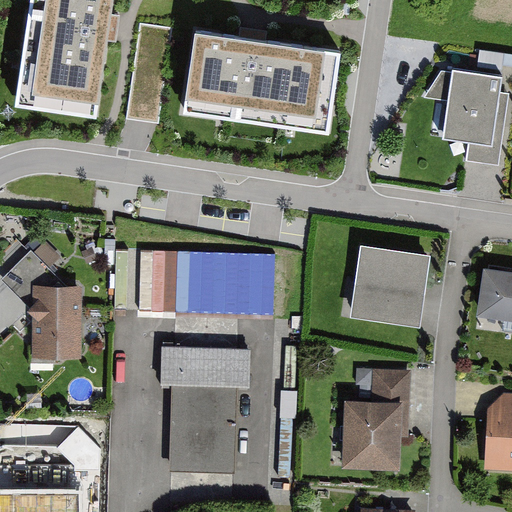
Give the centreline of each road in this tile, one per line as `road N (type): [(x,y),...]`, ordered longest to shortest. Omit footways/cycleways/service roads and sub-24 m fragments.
road 1 (residential): [(350,202),(51,161),(0,175)]
road 2 (residential): [(439,511),(445,359),(466,219)]
road 3 (residential): [(350,202),(380,0)]
